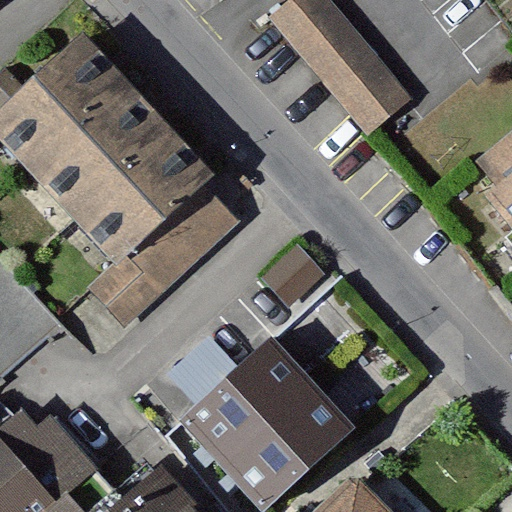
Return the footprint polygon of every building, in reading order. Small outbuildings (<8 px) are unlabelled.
[(413,97),(329,0),(289,0),(267,20),(367,136),(413,97)] [(207,172),(75,29),(0,98),(0,150),(106,265),(207,172)] [(511,172),(488,192),(511,220),(511,172)] [(294,304),(332,270),(304,239),(266,273),(294,304)] [(263,511),(350,431),(265,340),(173,424),(255,511),(263,511)] [(0,511),(51,511),(96,473),(105,462),(51,413),(39,424),(18,411),(3,429),(0,427),(0,511)] [(204,511),(159,462),(115,497),(96,473),(51,511),(204,511)] [(387,511),(352,477),(317,511),(387,511)]
